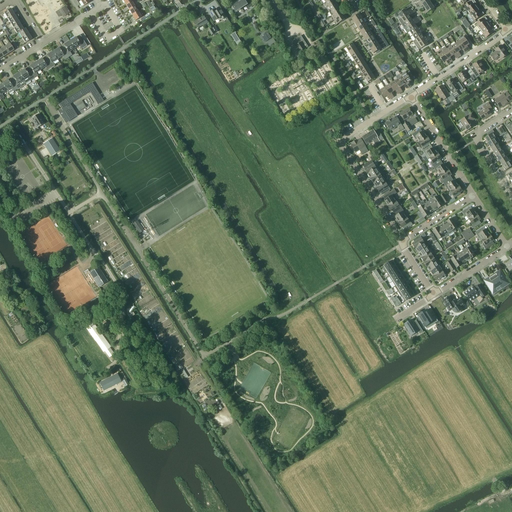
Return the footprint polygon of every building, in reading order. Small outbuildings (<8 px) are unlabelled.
[(248,8),(251,6),(248,0),(245,2),(243,0),(240,0),(232,5),(236,12),(247,5),(248,8)] [(332,0),(320,0),(331,16),(340,11),(332,0)] [(424,9),(431,4),(428,0),(427,0),(419,6),(421,8),(423,6),(424,9)] [(473,0),(464,6),(467,10),(466,10),(469,14),(477,8),(476,6),(474,4),(475,3),(473,0)] [(126,5),(129,10),(135,7),(131,2),(126,5)] [(434,9),(431,4),(424,9),(426,11),(424,12),(425,15),(434,9)] [(68,14),(64,7),(59,10),(63,17),(68,14)] [(132,16),(138,12),(135,7),(129,10),(132,16)] [(477,8),(469,14),(472,19),(473,18),(475,21),(483,14),(481,12),(480,12),(479,11),(477,8)] [(4,13),(7,18),(13,14),(10,9),(7,11),(4,13)] [(216,9),(209,13),(214,21),(216,20),(219,17),(219,18),(221,17),(222,19),(225,17),(221,11),(218,13),(217,11),(217,10),(216,9)] [(398,12),(394,15),(396,17),(399,16),(401,19),(412,12),(410,10),(407,12),(405,10),(400,14),(398,12)] [(331,16),(334,21),(342,15),(340,11),(331,16)] [(141,17),(138,12),(132,16),(135,21),(141,17)] [(404,23),(411,19),(409,16),(413,14),(412,12),(401,19),(404,23)] [(13,14),(7,18),(10,23),(17,19),(13,14)] [(354,23),(362,19),(359,14),(352,19),(354,23)] [(345,20),(342,15),(334,21),(337,25),(345,20)] [(198,29),(208,23),(204,16),(194,23),(198,29)] [(480,31),(489,25),(486,21),(487,20),(485,17),(476,24),(478,26),(477,27),(480,31)] [(407,28),(417,20),(416,18),(412,21),(411,19),(404,23),(407,28)] [(17,19),(10,23),(13,29),(20,24),(17,19)] [(365,23),(362,19),(354,23),(357,28),(365,23)] [(410,32),(417,27),(415,25),(419,22),(417,20),(407,28),(410,32)] [(367,27),(365,23),(357,28),(360,32),(367,27)] [(19,33),(23,30),(20,24),(13,29),(17,34),(19,33)] [(489,25),(480,31),(484,36),(484,35),(486,37),(492,33),(494,32),(495,31),(493,28),(492,29),(491,27),(489,25)] [(370,32),(367,27),(360,32),(363,36),(370,32)] [(412,36),(423,29),(421,27),(418,29),(417,27),(410,32),(412,36)] [(25,29),(23,30),(19,33),(22,38),(28,34),(25,29)] [(423,29),(412,36),(415,40),(422,36),(421,33),(424,31),(423,29)] [(267,32),(262,35),(263,37),(262,37),(265,42),(266,41),(271,38),(267,32)] [(373,36),(370,32),(363,36),(365,41),(373,36)] [(28,34),(22,38),(26,43),(31,39),(28,34)] [(373,36),(365,41),(368,45),(376,40),(374,38),(376,37),(375,35),(373,36)] [(416,46),(429,37),(427,35),(424,38),(422,36),(415,40),(413,42),(416,46)] [(308,48),(302,39),(301,36),(292,42),(300,53),(308,48)] [(458,38),(460,41),(467,52),(469,51),(466,47),(469,45),(467,42),(464,38),(463,36),(461,38),(460,37),(458,38)] [(69,41),(74,49),(79,46),(81,50),(87,46),(81,37),(76,40),(75,38),(69,41)] [(237,37),(233,40),(238,47),(242,45),(237,37)] [(430,40),(429,37),(416,46),(419,51),(428,44),(426,42),(430,40)] [(376,40),(368,45),(371,50),(378,45),(376,40)] [(65,47),(62,49),(68,58),(72,55),(69,52),(74,49),(69,41),(63,45),(65,47)] [(467,52),(460,41),(456,44),(460,51),(463,50),(465,53),(467,52)] [(346,48),(349,52),(356,48),(353,43),(346,48)] [(9,44),(4,47),(8,54),(13,51),(9,44)] [(450,44),(445,47),(447,50),(452,57),(454,55),(456,59),(458,57),(451,47),(450,44)] [(458,53),(460,51),(456,44),(451,47),(458,57),(460,56),(458,53)] [(381,49),(378,45),(371,50),(373,54),(377,51),(379,51),(381,49)] [(502,59),(508,55),(501,46),(495,50),(496,51),(490,56),(494,61),(500,57),(502,59)] [(4,47),(0,49),(0,52),(3,57),(8,54),(4,47)] [(452,57),(445,47),(441,50),(450,63),(452,62),(449,58),(452,57)] [(53,52),(57,59),(62,57),(64,60),(68,58),(62,49),(60,50),(59,48),(53,52)] [(349,52),(352,57),(358,52),(356,48),(349,52)] [(448,64),(450,63),(441,50),(437,53),(443,62),(445,61),(448,64)] [(48,58),(45,59),(51,68),(55,66),(52,62),(57,59),(53,52),(46,56),(48,58)] [(352,57),(354,61),(361,57),(358,52),(352,57)] [(354,61),(357,66),(364,61),(361,57),(354,61)] [(42,59),(36,63),(40,70),(45,67),(47,71),(51,68),(45,59),(43,61),(42,59)] [(357,66),(360,70),(367,66),(364,61),(357,66)] [(472,65),(473,66),(475,69),(472,71),(476,78),(480,76),(479,74),(485,70),(479,61),(472,65)] [(28,70),(34,79),(38,77),(36,73),(40,70),(36,63),(30,67),(31,68),(28,70)] [(360,70),(362,74),(369,70),(367,66),(360,70)] [(25,70),(19,73),(25,84),(30,81),(34,79),(28,70),(26,71),(25,70)] [(362,74),(365,78),(372,74),(369,70),(362,74)] [(400,75),(402,77),(409,88),(411,87),(408,83),(411,81),(406,74),(405,72),(400,75)] [(464,72),(457,76),(462,83),(467,80),(468,82),(470,84),(474,81),(473,80),(471,77),(468,72),(466,73),(465,74),(464,72)] [(14,79),(11,81),(17,90),(26,84),(25,84),(23,81),(19,73),(13,77),(14,79)] [(372,74),(365,78),(368,83),(375,78),(372,74)] [(409,88),(402,77),(398,80),(402,87),(404,86),(407,89),(409,88)] [(452,79),(446,83),(451,91),(450,92),(452,95),(456,92),(459,90),(460,92),(463,90),(459,83),(456,85),(452,79)] [(8,80),(2,84),(6,91),(7,93),(8,93),(9,94),(13,91),(13,92),(17,90),(11,81),(9,82),(8,80)] [(402,87),(398,80),(393,83),(400,93),(402,92),(400,88),(402,87)] [(92,82),(59,104),(61,108),(57,110),(64,122),(67,120),(69,122),(77,116),(72,108),(70,109),(68,105),(90,92),(98,104),(104,101),(92,82)] [(398,95),(400,93),(393,83),(389,85),(393,92),(396,91),(398,95)] [(393,92),(389,85),(384,88),(391,99),(394,98),(391,94),(393,92)] [(450,93),(448,94),(442,85),(435,90),(440,98),(441,97),(443,100),(447,98),(450,103),(455,100),(450,93)] [(391,99),(384,88),(380,91),(385,98),(387,97),(389,100),(391,99)] [(494,100),(500,109),(511,100),(507,92),(494,100)] [(488,111),(491,109),(488,103),(483,107),(485,110),(479,114),(483,120),(491,115),(488,111)] [(404,121),(408,118),(413,115),(409,109),(400,114),(404,121)] [(44,123),(38,114),(30,119),(36,129),(44,123)] [(461,121),(459,122),(463,128),(465,127),(467,131),(474,126),(471,121),(475,119),(471,114),(461,121)] [(404,129),(401,124),(396,117),(391,120),(388,122),(385,124),(390,131),(391,131),(395,129),(394,128),(398,127),(400,131),(404,129)] [(415,118),(409,122),(411,126),(417,122),(415,118)] [(407,133),(408,132),(412,130),(408,123),(403,126),(407,133)] [(419,142),(427,137),(424,133),(423,134),(422,133),(421,133),(419,130),(412,135),(415,140),(417,139),(419,142)] [(488,136),(484,138),(488,143),(494,139),(495,138),(492,133),(494,132),(492,130),(487,134),(488,136)] [(373,141),(375,145),(379,142),(377,138),(378,138),(373,131),(369,134),(367,135),(362,138),(367,145),(373,141)] [(427,137),(419,142),(417,144),(420,149),(421,148),(423,151),(430,147),(428,144),(430,143),(427,137)] [(51,156),(59,151),(51,139),(44,143),(51,156)] [(357,141),(352,144),(351,145),(356,153),(360,151),(362,155),(368,152),(361,139),(357,141)] [(497,143),(494,139),(488,143),(491,148),(497,143)] [(497,143),(491,148),(493,152),(502,147),(503,146),(500,142),(497,143)] [(430,159),(438,154),(435,150),(434,151),(433,149),(432,149),(430,147),(423,151),(426,156),(427,155),(430,159)] [(502,147),(493,152),(496,157),(506,151),(505,149),(504,150),(502,147)] [(506,151),(496,157),(499,161),(506,157),(508,156),(506,153),(507,153),(506,151)] [(441,159),(438,154),(430,159),(432,162),(430,163),(433,168),(440,163),(439,160),(441,159)] [(506,157),(499,161),(502,166),(509,162),(509,161),(506,157)] [(509,162),(502,166),(505,171),(511,166),(511,159),(510,161),(509,161),(509,162)] [(368,174),(378,168),(377,166),(375,167),(373,164),(374,164),(372,161),(365,165),(367,168),(365,169),(366,171),(368,174)] [(442,166),(440,163),(433,168),(436,172),(438,171),(440,175),(448,170),(445,166),(444,167),(443,165),(442,166)] [(371,179),(379,174),(377,171),(379,170),(378,168),(368,174),(371,179)] [(440,179),(444,184),(451,179),(449,176),(451,175),(448,170),(440,175),(442,178),(440,179)] [(372,180),(374,184),(382,178),(384,177),(383,175),(381,176),(379,174),(371,179),(372,180)] [(377,188),(387,182),(387,181),(384,176),(384,177),(382,178),(374,184),(377,188)] [(451,191),(459,186),(456,182),(455,183),(454,181),(453,182),(451,179),(444,184),(447,189),(448,188),(451,191)] [(388,184),(387,182),(377,188),(379,191),(380,193),(382,192),(384,194),(390,190),(388,187),(386,185),(388,184)] [(462,191),(459,186),(451,191),(454,196),(453,196),(454,198),(461,194),(460,193),(462,191)] [(388,207),(398,200),(397,198),(395,199),(393,196),(397,193),(395,190),(385,197),(386,200),(387,202),(386,202),(388,207)] [(443,194),(440,196),(444,203),(445,204),(448,202),(447,200),(443,194)] [(432,195),(431,197),(432,198),(438,208),(441,206),(443,205),(442,203),(441,203),(436,195),(433,197),(432,195)] [(438,208),(432,198),(430,200),(431,201),(428,203),(433,211),(438,208)] [(395,213),(402,209),(400,206),(399,206),(397,203),(399,202),(398,200),(388,207),(389,207),(389,208),(389,209),(389,210),(390,210),(391,210),(392,211),(393,210),(395,213)] [(433,211),(428,203),(425,205),(424,203),(422,204),(429,214),(433,211)] [(426,216),(429,214),(422,204),(421,206),(422,207),(419,209),(423,215),(422,215),(424,218),(426,217),(426,216)] [(83,217),(94,210),(93,208),(82,215),(83,217)] [(466,216),(469,220),(477,215),(474,211),(473,211),(472,210),(471,210),(469,208),(462,212),(465,217),(466,216)] [(399,223),(408,217),(407,214),(405,216),(401,209),(402,209),(395,213),(397,216),(396,216),(398,218),(396,219),(399,223)] [(480,220),(477,215),(469,220),(471,222),(469,223),(472,229),(480,224),(478,221),(480,220)] [(410,219),(408,217),(399,223),(399,224),(399,225),(400,226),(401,226),(402,228),(406,229),(413,225),(411,222),(410,223),(408,220),(410,219)] [(447,222),(453,232),(455,231),(454,229),(457,227),(453,221),(452,219),(450,220),(447,222)] [(137,222),(132,225),(137,232),(138,234),(140,233),(143,231),(137,222)] [(451,233),(453,232),(447,222),(442,225),(448,233),(450,232),(451,233)] [(445,235),(448,233),(442,225),(438,228),(444,238),(446,237),(445,235)] [(442,239),(444,238),(438,228),(434,230),(433,231),(434,234),(435,233),(438,239),(441,238),(442,239)] [(480,242),(482,240),(490,235),(487,231),(486,232),(485,230),(484,231),(482,228),(475,233),(478,238),(480,242)] [(493,240),(490,235),(482,240),(484,243),(482,244),(486,249),(493,244),(491,242),(493,240)] [(415,242),(412,244),(414,245),(416,248),(426,242),(429,240),(428,238),(424,240),(423,241),(420,237),(414,241),(415,242)] [(426,242),(416,248),(416,249),(419,253),(427,248),(425,245),(427,244),(428,243),(427,241),(426,242)] [(464,249),(471,259),(474,257),(476,256),(474,253),(470,247),(467,249),(466,248),(464,249)] [(429,251),(427,248),(419,253),(422,257),(421,258),(422,258),(432,251),(430,249),(429,251)] [(461,253),(466,261),(470,259),(471,259),(464,249),(462,250),(463,252),(461,253)] [(432,251),(422,258),(424,261),(424,262),(433,257),(431,254),(433,253),(432,251)] [(457,253),(455,255),(461,265),(461,264),(462,264),(462,265),(465,264),(464,262),(466,261),(461,253),(458,255),(457,253)] [(458,267),(461,265),(455,255),(453,256),(454,257),(451,259),(455,265),(456,268),(458,267)] [(435,260),(433,257),(424,262),(425,264),(428,267),(438,260),(436,259),(435,260)] [(439,262),(438,260),(428,267),(431,271),(439,266),(437,263),(439,262)] [(383,267),(386,272),(395,266),(392,261),(383,267)] [(395,266),(386,272),(389,276),(398,270),(395,266)] [(441,269),(439,266),(431,271),(434,276),(444,270),(442,268),(441,269)] [(107,282),(105,279),(97,267),(89,272),(99,288),(107,282)] [(434,276),(433,276),(436,279),(435,279),(437,281),(439,280),(439,279),(445,275),(443,273),(446,271),(445,269),(444,270),(434,276)] [(398,270),(389,276),(392,281),(402,275),(398,270)] [(491,277),(485,281),(493,292),(502,286),(504,288),(509,285),(502,274),(492,279),(491,277)] [(402,275),(392,281),(395,286),(405,280),(402,275)] [(395,287),(398,292),(408,285),(405,280),(395,286),(395,287)] [(401,297),(402,296),(411,290),(408,285),(398,292),(401,297)] [(475,287),(476,288),(475,289),(474,287),(464,293),(470,302),(479,296),(479,295),(480,295),(482,298),(486,295),(479,285),(475,287)] [(414,295),(411,290),(402,296),(405,301),(414,295)] [(452,310),(453,312),(454,312),(454,313),(455,313),(456,314),(457,314),(458,314),(459,314),(460,313),(461,312),(460,311),(463,310),(461,307),(465,305),(460,298),(457,300),(456,299),(455,301),(454,300),(452,301),(450,297),(443,301),(449,311),(453,309),(453,310),(452,310)] [(418,316),(419,317),(417,318),(419,321),(421,320),(425,326),(426,328),(426,329),(427,329),(437,322),(438,321),(431,311),(428,312),(427,310),(426,311),(423,313),(418,316)] [(423,332),(418,323),(416,325),(414,322),(412,320),(404,325),(410,335),(417,331),(420,334),(423,332)] [(109,348),(105,351),(104,352),(109,358),(114,355),(109,348)] [(104,391),(121,382),(117,374),(100,383),(104,391)]
